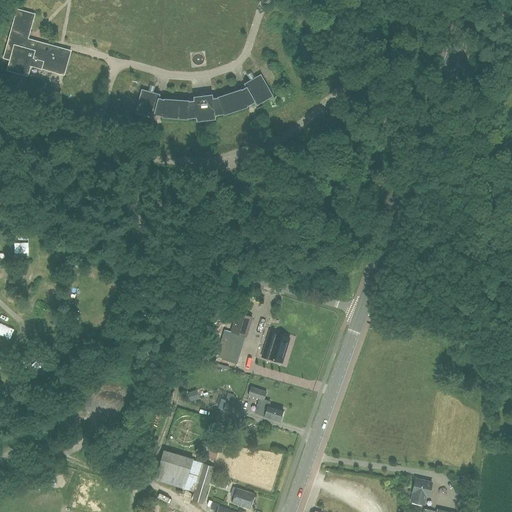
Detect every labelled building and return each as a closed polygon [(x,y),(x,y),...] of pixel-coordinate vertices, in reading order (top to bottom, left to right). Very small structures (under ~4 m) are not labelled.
[(27,40),(34,15),(17,10),(3,59),(10,61),(7,71),(28,77),(30,66),(64,76),(70,52),(27,40)] [(187,120),(187,119),(195,118),(196,122),(215,120),(215,116),(223,115),(223,116),(247,108),(247,107),(254,103),(256,106),(273,97),(260,75),(243,84),(245,88),(241,90),(241,89),(217,97),(217,98),(212,99),(212,95),(193,97),(193,101),(189,102),(189,101),(163,99),(163,100),(159,99),(160,95),(141,90),(134,114),(153,119),(154,115),(162,118),(187,120)] [(3,272),(9,274),(12,266),(7,263),(3,272)] [(306,274),(316,277),(318,271),(308,267),(306,274)] [(104,273),(102,280),(110,282),(112,275),(104,273)] [(237,313),(232,332),(231,331),(225,351),(239,355),(245,337),(246,337),(251,318),(237,313)] [(268,358),(281,363),(288,338),(275,334),(274,338),(269,336),(265,346),(271,348),(268,358)] [(469,388),(482,390),(485,377),(479,376),(478,380),(471,379),(469,388)] [(266,391),(250,386),(247,395),(263,400),(266,391)] [(195,390),(193,391),(188,393),(190,400),(191,400),(197,398),(195,390)] [(283,410),(268,405),(269,403),(263,401),(258,415),(264,417),(279,422),(283,410)] [(222,411),(234,414),(237,405),(225,402),(222,411)] [(219,445),(205,441),(201,456),(215,460),(219,445)] [(154,479),(183,488),(192,458),(163,450),(154,479)] [(192,500),(203,504),(214,467),(204,464),(192,500)] [(214,484),(226,488),(227,485),(229,486),(230,482),(216,476),(214,484)] [(424,505),(426,496),(428,497),(431,483),(416,479),(410,502),(424,505)] [(237,489),(232,503),(250,509),(255,495),(237,489)] [(166,492),(164,497),(175,502),(177,498),(166,492)] [(234,511),(219,506),(219,504),(212,501),(210,508),(217,511),(216,511),(234,511)]
